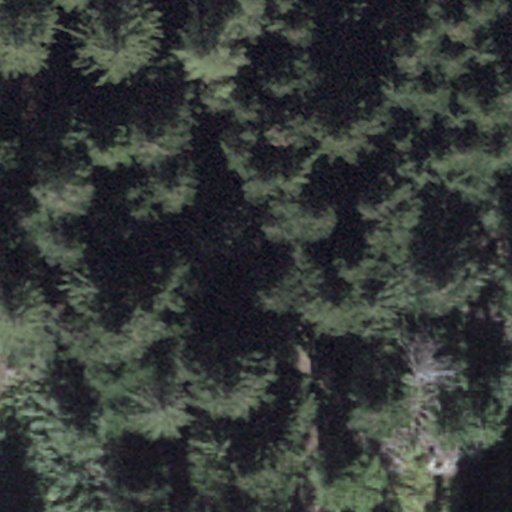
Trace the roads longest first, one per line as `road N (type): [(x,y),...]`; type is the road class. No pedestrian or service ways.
road 1 (track): [(158,0),(172,27),(214,230),(243,289),(331,371),(362,485),(360,511)]
road 2 (track): [(224,511),(126,328),(0,185)]
